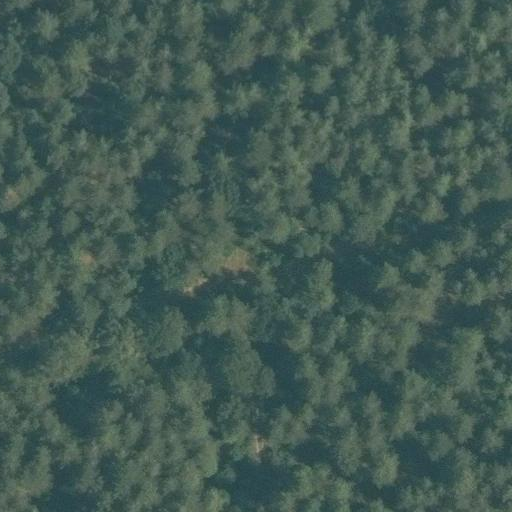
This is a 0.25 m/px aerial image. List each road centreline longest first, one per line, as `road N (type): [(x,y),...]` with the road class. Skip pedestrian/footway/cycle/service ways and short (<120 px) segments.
road 1 (track): [(0,351),(511,205)]
road 2 (track): [(274,511),(218,0)]
